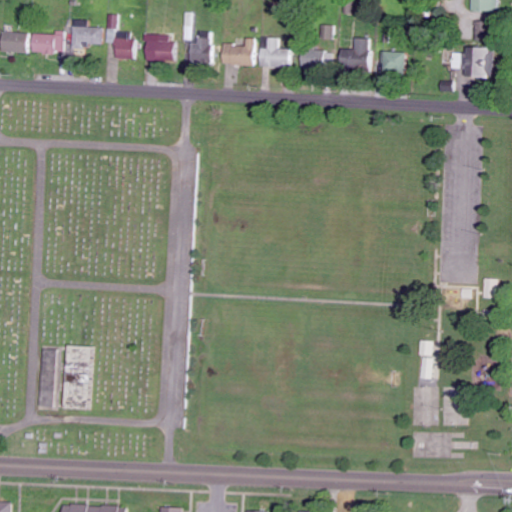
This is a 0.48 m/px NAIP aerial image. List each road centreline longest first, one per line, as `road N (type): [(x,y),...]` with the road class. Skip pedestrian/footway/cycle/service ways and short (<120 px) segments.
road 1 (tertiary): [(511,484),(0,459)]
road 2 (residential): [(511,109),(0,84)]
